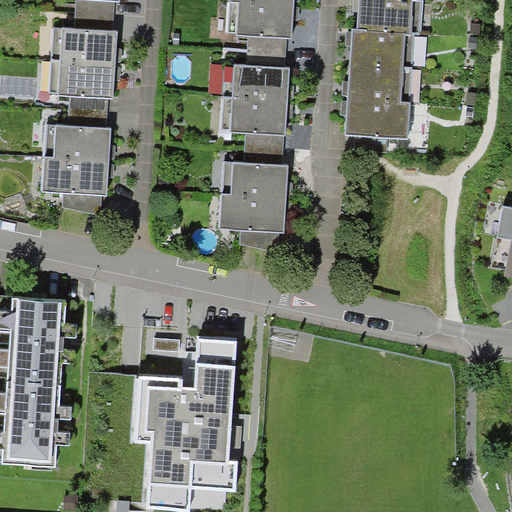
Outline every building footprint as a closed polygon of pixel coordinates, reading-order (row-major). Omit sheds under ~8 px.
[(242,31),(299,34),(301,1),(290,0),(232,0),(232,15),(242,16),(242,31)] [(351,0),(350,26),(404,29),(405,12),(419,13),(419,0),(351,0)] [(124,28),(67,25),(66,40),(55,40),(54,57),(122,61),(124,28)] [(343,61),(397,64),(398,48),(411,49),(412,29),(404,29),(350,26),(345,25),(343,61)] [(63,91),(120,94),(122,61),(54,57),(53,76),(64,76),(63,91)] [(397,64),(343,61),(341,97),(409,101),(410,80),(396,79),(397,64)] [(297,65),(240,62),(240,78),(228,77),(227,94),(295,98),(297,65)] [(236,128),(293,131),(295,98),(227,94),(226,113),(236,113),(236,128)] [(339,130),(394,133),(395,117),(408,118),(409,101),(341,97),(339,130)] [(111,128),(45,124),(43,157),(109,161),(111,128)] [(41,191),(107,195),(109,161),(43,157),(41,191)] [(295,163),(236,159),(236,175),(226,175),(225,192),(293,196),(295,163)] [(234,226),(291,229),(293,196),(225,192),(224,211),(234,211),(234,226)] [(511,207),(500,266),(511,268),(511,207)] [(16,363),(15,376),(69,380),(70,360),(81,360),(82,348),(72,347),(73,333),(83,334),(84,323),(72,322),(74,298),(21,295),(20,309),(8,308),(7,324),(19,325),(17,348),(4,347),(3,362),(16,363)] [(236,337),(198,335),(195,387),(182,386),(183,377),(138,375),(134,443),(151,444),(147,507),(188,509),(190,486),(236,489),(238,461),(229,460),(236,337)] [(10,459),(63,463),(65,442),(77,443),(78,429),(66,428),(67,415),(78,416),(79,404),(67,403),(69,380),(15,376),(14,391),(2,391),(1,405),(14,406),(12,430),(3,429),(2,445),(11,445),(10,459)]
